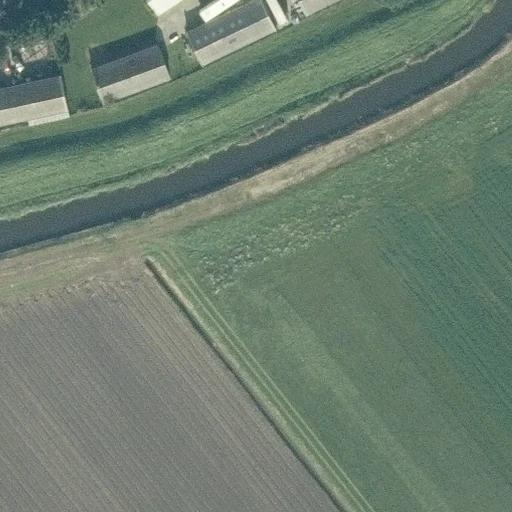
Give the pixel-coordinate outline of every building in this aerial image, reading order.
[(148,0),(157,13),(177,0),(148,0)] [(203,63),(276,28),(262,0),(247,0),(186,29),(203,63)] [(297,0),(305,14),(332,0),(297,0)] [(101,101),(169,77),(157,44),(89,68),(101,101)] [(0,122),(66,108),(59,74),(0,86),(0,122)]
